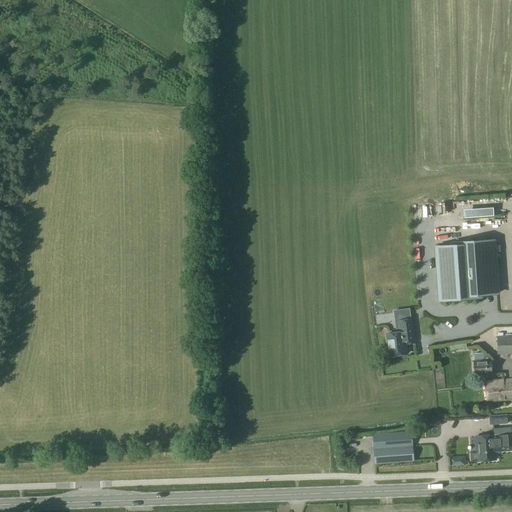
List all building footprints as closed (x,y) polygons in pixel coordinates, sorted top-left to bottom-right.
[(498,293),(494,241),(452,244),(452,247),(435,248),(439,300),(481,297),(481,294),(498,293)] [(488,312),(479,312),(479,320),(488,320),(488,312)] [(401,332),(387,334),(390,356),(407,354),(405,344),(414,343),(411,319),(399,321),(401,332)] [(463,332),(462,320),(443,321),(444,334),(463,332)] [(498,354),(511,354),(511,336),(497,337),(498,354)] [(477,376),(488,375),(489,375),(494,375),(494,360),(477,361),(477,376)] [(511,379),(490,382),(488,382),(484,382),(487,404),(490,403),(490,402),(511,400),(511,401),(511,379)] [(441,409),(455,407),(453,388),(438,390),(441,409)] [(503,414),(489,415),(490,426),(504,425),(503,414)] [(475,437),(476,452),(470,452),(470,462),(496,460),(495,452),(511,450),(511,442),(510,427),(492,428),(493,436),(475,437)] [(375,464),(413,461),(411,432),(373,435),(375,464)] [(449,457),(450,466),(465,465),(464,456),(449,457)]
